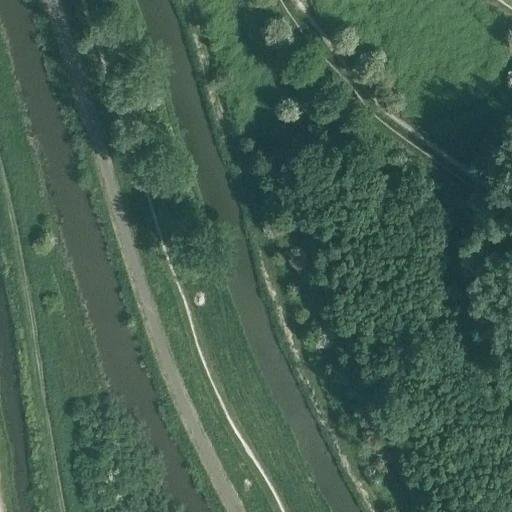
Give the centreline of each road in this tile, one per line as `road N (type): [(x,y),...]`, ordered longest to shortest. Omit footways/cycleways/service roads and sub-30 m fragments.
road 1 (track): [(381,511),(289,317),(185,0)]
road 2 (unknown): [(62,511),(0,162)]
